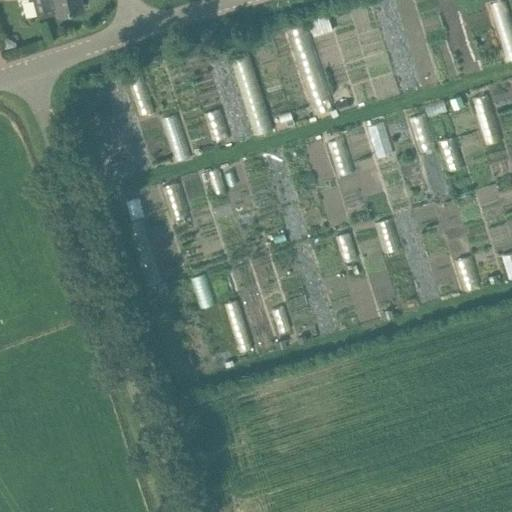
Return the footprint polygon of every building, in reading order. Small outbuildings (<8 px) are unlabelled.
[(57,11),(57,12),(83,6),(82,1),(87,0),(86,0),(34,0),(38,16),(57,11)] [(333,105),(305,21),(288,27),(315,111),(333,105)] [(270,129),(253,51),(235,55),(252,133),(270,129)] [(482,129),(495,127),(488,93),(476,95),(482,129)] [(211,134),(225,132),(223,108),(208,110),(211,134)] [(178,113),(165,116),(177,160),(190,156),(178,113)] [(386,251),(403,245),(392,214),(375,221),(386,251)] [(165,282),(158,284),(161,293),(168,291),(165,282)]
